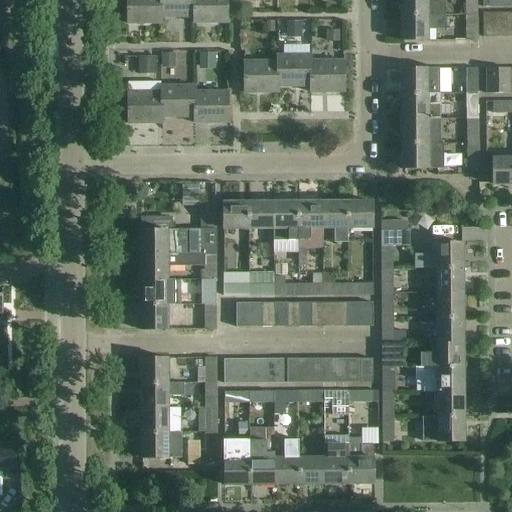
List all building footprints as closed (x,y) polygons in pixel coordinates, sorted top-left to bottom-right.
[(161,0),(127,0),(127,25),(161,25),(161,19),(161,0)] [(161,0),(161,19),(193,18),(193,0),(161,0)] [(227,0),(193,0),(193,18),(193,24),(227,24),(227,0)] [(427,0),(401,0),(401,16),(445,16),(445,2),(427,3),(427,0)] [(476,0),(464,0),(465,16),(477,16),(476,0)] [(511,7),(511,0),(482,0),(483,8),(511,7)] [(496,38),(496,14),(483,14),(483,38),(496,38)] [(509,38),(509,14),(496,14),(496,38),(509,38)] [(299,30),(319,31),(320,16),(299,15),(299,30)] [(445,16),(401,16),(401,42),(427,42),(427,30),(445,30),(445,16)] [(477,16),(465,16),(465,41),(477,41),(477,16)] [(297,47),(322,47),(322,38),(297,38),(297,47)] [(151,69),(150,51),(140,51),(141,69),(151,69)] [(278,56),(278,62),(278,88),(310,88),(310,62),(310,56),(278,56)] [(278,62),(244,63),(244,94),(278,94),(278,88),(278,62)] [(310,62),(310,88),(310,94),(344,93),(344,62),(310,62)] [(401,70),(402,95),(439,95),(439,71),(427,71),(427,70),(401,70)] [(477,70),(466,70),(466,95),(477,95),(477,70)] [(497,95),(497,71),(485,71),(485,95),(497,95)] [(509,95),(509,71),(497,71),(497,95),(509,95)] [(162,87),(162,93),(162,119),(194,118),(194,93),(194,87),(162,87)] [(162,119),(162,93),(128,93),(128,125),(162,125),(162,119)] [(228,93),(194,93),(194,118),(194,124),(228,124),(228,93)] [(439,120),(439,95),(402,95),(402,120),(439,120)] [(478,120),(477,95),(466,95),(466,120),(478,120)] [(511,114),(511,102),(493,102),(493,130),(504,130),(504,114),(511,114)] [(440,144),(439,120),(402,120),(402,145),(440,145),(440,144)] [(478,145),(478,120),(466,120),(466,145),(478,145)] [(443,144),(440,144),(440,145),(402,145),(402,170),(443,170),(443,144)] [(478,145),(466,145),(467,169),(478,169),(478,145)] [(511,185),(511,159),(492,160),(492,186),(511,185)] [(170,182),(152,181),(151,194),(169,195),(170,182)] [(323,229),(322,203),(298,204),(298,241),(310,241),(310,229),(323,229)] [(348,229),(348,203),(322,203),(323,229),(335,229),(335,244),(348,243),(348,229)] [(372,203),(348,203),(348,229),(373,229),(372,203)] [(249,230),(248,204),(223,204),(223,230),(249,230)] [(274,230),(274,204),(248,204),(249,230),(274,230)] [(298,241),(298,204),(274,204),(274,230),(274,242),(298,241)] [(143,231),(141,231),(141,256),(205,256),(205,231),(201,231),(178,231),(177,231),(170,231),(170,219),(143,220),(143,231)] [(215,231),(205,231),(205,256),(215,256),(215,231)] [(410,232),(381,232),(381,270),(392,270),(391,260),(393,260),(393,247),(410,247),(410,232)] [(415,256),(415,270),(437,270),(463,269),(462,244),(430,244),(430,255),(415,256)] [(141,256),(141,281),(168,281),(168,266),(204,266),(205,266),(205,256),(141,256)] [(204,266),(204,281),(215,280),(215,256),(205,256),(205,266),(204,266)] [(463,294),(463,269),(437,270),(437,294),(463,294)] [(392,270),(381,270),(381,294),(392,294),(392,270)] [(224,274),(224,286),(224,297),(250,297),(250,285),(250,274),(224,274)] [(323,296),(323,285),(323,276),(312,276),(312,285),(298,285),(298,297),(323,296)] [(323,296),(348,296),(348,285),(334,285),(334,276),(323,276),(323,285),(323,296)] [(273,297),(273,285),(274,278),(262,278),(261,285),(250,285),(250,297),(273,297)] [(298,297),(298,285),(285,285),(284,278),(274,278),(273,285),(273,297),(298,297)] [(168,306),(168,281),(141,281),(141,306),(168,306)] [(373,285),(348,285),(348,296),(373,296),(373,285)] [(215,290),(204,290),(204,306),(216,306),(215,290)] [(392,318),(392,294),(381,294),(381,318),(392,318)] [(463,294),(437,294),(437,318),(463,319),(463,294)] [(298,328),(298,304),(286,305),(286,329),(298,328)] [(311,328),(311,304),(298,304),(298,328),(311,328)] [(323,328),(323,304),(311,304),(311,328),(323,328)] [(335,328),(335,304),(323,304),(323,328),(335,328)] [(347,328),(347,304),(335,304),(335,328),(347,328)] [(359,328),(359,304),(347,304),(347,328),(359,328)] [(372,304),(359,304),(359,328),(372,328),(372,304)] [(249,329),(249,305),(236,305),(236,329),(249,329)] [(261,329),(261,305),(249,305),(249,329),(261,329)] [(273,329),(273,305),(261,305),(261,329),(273,329)] [(286,329),(286,305),(273,305),(273,329),(286,329)] [(168,331),(168,306),(141,306),(142,331),(168,331)] [(204,306),(204,331),(216,331),(216,306),(204,306)] [(392,318),(381,318),(381,344),(406,344),(406,332),(392,332),(392,318)] [(463,319),(437,318),(437,343),(463,344),(463,319)] [(463,344),(437,343),(432,343),(432,355),(421,355),(421,368),(463,368),(463,344)] [(406,355),(406,344),(381,344),(382,369),(392,369),(392,355),(406,355)] [(168,384),(168,359),(142,359),(142,384),(168,384)] [(215,385),(215,359),(204,359),(204,385),(215,385)] [(236,385),(236,361),(223,361),(223,385),(236,385)] [(249,385),(249,361),(236,361),(236,385),(249,385)] [(261,385),(261,361),(249,361),(249,385),(261,385)] [(274,385),(273,361),(261,361),(261,385),(274,385)] [(286,385),(286,361),(273,361),(274,385),(286,385)] [(299,385),(299,361),(286,361),(286,385),(299,385)] [(311,385),(311,361),(299,361),(299,385),(311,385)] [(323,385),(323,361),(311,361),(311,385),(323,385)] [(335,385),(335,361),(323,361),(323,385),(335,385)] [(347,385),(347,361),(335,361),(335,385),(347,385)] [(360,385),(360,361),(347,361),(347,385),(360,385)] [(373,384),(373,361),(360,361),(360,385),(373,384)] [(421,368),(415,368),(415,369),(412,369),(412,378),(415,378),(416,381),(424,380),(424,394),(437,393),(463,393),(463,368),(421,368)] [(393,394),(392,369),(382,369),(382,394),(393,394)] [(168,384),(142,384),(142,408),(170,408),(170,397),(184,397),(184,384),(168,384)] [(216,409),(215,385),(204,385),(204,409),(216,409)] [(348,404),(347,392),(322,393),(323,404),(331,404),(331,417),(348,417),(348,404)] [(373,404),(373,392),(347,392),(348,404),(373,404)] [(249,393),(223,393),(223,405),(249,405),(249,393)] [(274,405),(274,393),(249,393),(249,405),(274,405)] [(299,404),(299,393),(274,393),(274,405),(299,404)] [(323,404),(322,393),(299,393),(299,404),(323,404)] [(463,393),(437,393),(438,418),(464,418),(463,393)] [(393,417),(393,394),(382,394),(382,417),(393,417)] [(170,434),(170,408),(142,408),(142,434),(170,434)] [(216,409),(204,409),(204,434),(216,434),(216,409)] [(393,417),(382,417),(382,444),(393,444),(393,417)] [(464,418),(438,418),(438,443),(464,443),(464,418)] [(170,434),(142,434),(142,460),(170,459),(181,459),(181,434),(170,434)] [(216,459),(216,434),(204,434),(204,459),(216,459)] [(323,437),(324,459),(324,485),(349,485),(349,439),(348,439),(348,437),(323,437)] [(361,439),(349,439),(349,485),(374,485),(373,445),(361,445),(361,439)] [(284,459),(275,459),(275,486),(300,486),(299,459),(299,441),(284,441),(284,459)] [(249,442),(224,442),(224,486),(249,486),(249,442)] [(267,442),(249,442),(249,486),(275,486),(275,459),(275,453),(267,453),(267,442)] [(15,445),(0,445),(0,469),(15,469),(15,445)] [(324,485),(324,459),(299,459),(300,486),(324,485)]
